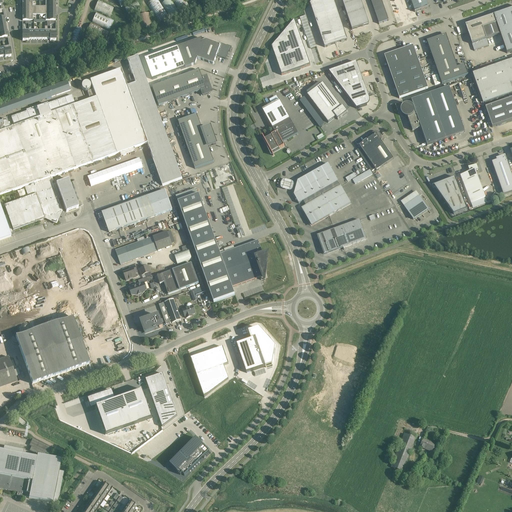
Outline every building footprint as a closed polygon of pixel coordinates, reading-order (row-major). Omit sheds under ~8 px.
[(99,0),(94,10),(109,17),(114,7),(99,0)] [(135,0),(124,7),(129,17),(141,10),(135,0)] [(158,0),(153,0),(147,4),(159,23),(169,17),(158,0)] [(171,0),(167,0),(161,4),(170,18),(179,12),(171,0)] [(185,0),(175,0),(173,2),(183,17),(192,11),(185,0)] [(314,0),(310,4),(315,18),(326,14),(325,9),(321,0),(314,0)] [(321,0),(325,9),(336,6),(333,0),(321,0)] [(360,0),(344,6),(347,16),(353,14),(359,12),(364,10),(360,0)] [(370,0),(379,24),(389,21),(381,0),(370,0)] [(410,0),(415,12),(415,13),(429,8),(429,7),(428,7),(425,0),(410,0)] [(32,1),(22,1),(22,11),(39,11),(39,7),(32,7),(32,1)] [(46,7),(39,7),(39,11),(55,11),(55,1),(45,1),(46,7)] [(328,19),(331,30),(336,44),(347,40),(339,16),(336,6),(325,9),(326,14),(328,19)] [(511,9),(494,15),(465,25),(466,27),(474,51),(489,46),(487,40),(501,35),(507,54),(511,51),(511,9)] [(364,10),(359,12),(363,26),(369,25),(364,10)] [(39,15),(39,11),(22,11),(23,21),(32,21),(32,15),(39,15)] [(56,14),(55,11),(39,11),(39,15),(46,15),(46,20),(56,20),(56,14)] [(97,12),(92,22),(109,30),(114,20),(97,12)] [(359,12),(353,14),(358,28),(363,26),(359,12)] [(151,27),(148,14),(137,16),(139,29),(151,27)] [(331,30),(328,19),(326,14),(315,18),(320,34),(331,30)] [(353,14),(347,16),(352,30),(358,28),(353,14)] [(91,23),(86,33),(104,42),(109,32),(91,23)] [(289,27),(283,34),(284,36),(298,31),(296,24),(289,27)] [(69,43),(67,47),(78,51),(79,46),(85,31),(74,27),(69,43)] [(325,48),(336,44),(331,30),(320,34),(325,48)] [(300,37),(298,31),(284,36),(286,42),(300,37)] [(271,47),(273,53),(288,48),(286,42),(284,36),(283,34),(276,41),(271,47)] [(468,75),(465,65),(457,68),(446,35),(427,41),(442,84),(468,75)] [(286,42),(288,48),(302,43),(300,37),(286,42)] [(195,65),(197,59),(214,65),(217,56),(226,60),(229,52),(230,52),(232,47),(227,45),(227,46),(221,44),(220,46),(206,40),(203,42),(202,39),(178,47),(185,68),(195,65)] [(304,48),(302,43),(288,48),(290,53),(304,48)] [(418,60),(413,46),(399,51),(404,65),(418,60)] [(171,62),(182,58),(178,47),(167,51),(171,62)] [(273,53),(275,58),(290,53),(288,48),(273,53)] [(290,53),(292,59),(306,54),(304,48),(290,53)] [(156,55),(160,65),(171,62),(167,51),(156,55)] [(389,70),(404,65),(399,51),(384,56),(389,70)] [(275,58),(277,64),(292,59),(290,53),(275,58)] [(306,54),(292,59),(294,65),(308,60),(306,54)] [(149,69),(160,65),(156,55),(145,59),(149,69)] [(26,112),(11,117),(15,127),(0,131),(0,196),(25,187),(28,197),(5,206),(13,230),(44,219),(57,225),(63,213),(52,183),(53,181),(52,177),(117,154),(147,144),(163,187),(182,180),(138,56),(127,60),(135,84),(127,87),(121,70),(90,81),(91,83),(92,86),(93,90),(87,92),(90,100),(75,105),(72,96),(36,108),(36,107),(25,110),(26,112)] [(174,72),(185,68),(182,58),(171,62),(174,72)] [(294,65),(292,59),(277,64),(279,70),(294,65)] [(308,60),(294,65),(296,71),(310,66),(308,60)] [(389,70),(393,80),(421,70),(418,60),(404,65),(389,70)] [(511,60),(473,74),(480,95),(510,84),(511,83),(511,60)] [(174,72),(171,62),(160,65),(163,76),(174,72)] [(336,82),(360,73),(356,63),(329,72),(336,82)] [(152,80),(163,76),(160,65),(149,69),(152,80)] [(296,71),(294,65),(279,70),(281,76),(296,71)] [(425,79),(421,70),(393,80),(396,89),(410,84),(425,79)] [(202,78),(199,71),(152,88),(159,107),(201,92),(202,97),(210,94),(212,90),(207,77),(202,78)] [(336,82),(342,89),(363,82),(360,73),(336,82)] [(437,75),(432,77),(435,85),(440,84),(437,75)] [(425,79),(410,84),(414,94),(428,89),(425,79)] [(67,81),(0,104),(0,116),(70,91),(67,81)] [(83,83),(82,84),(82,86),(82,87),(83,89),(84,90),(85,91),(87,91),(88,91),(89,90),(91,89),(91,88),(92,86),(91,83),(89,82),(88,81),(86,81),(84,82),(83,83)] [(370,100),(363,82),(342,89),(357,109),(367,105),(369,100),(370,100)] [(328,123),(336,117),(338,120),(348,112),(343,106),(341,107),(323,83),(307,95),(328,123)] [(414,94),(410,84),(396,89),(399,99),(414,94)] [(427,146),(464,133),(465,133),(449,88),(411,101),(413,105),(411,106),(410,105),(409,105),(408,105),(407,105),(406,105),(405,105),(404,105),(404,106),(403,106),(403,107),(402,107),(402,108),(401,109),(401,110),(401,111),(401,112),(401,113),(402,116),(403,116),(404,117),(405,118),(406,118),(407,118),(408,118),(412,131),(421,128),(427,146)] [(511,98),(485,108),(492,128),(511,120),(511,98)] [(262,109),(274,132),(270,134),(271,134),(268,136),(267,134),(266,135),(265,135),(266,137),(263,138),(273,156),(272,152),(279,149),(284,146),(282,143),(298,135),(279,100),(262,109)] [(214,162),(208,147),(216,145),(210,128),(202,130),(197,115),(178,122),(195,169),(214,162)] [(370,138),(358,146),(360,148),(376,171),(393,159),(380,141),(381,140),(381,139),(381,138),(381,137),(381,136),(381,135),(380,134),(380,133),(379,133),(379,132),(378,132),(377,132),(376,132),(375,132),(374,132),(373,132),(372,132),(372,133),(371,133),(371,134),(370,134),(370,135),(370,136),(370,137),(370,138)] [(497,160),(492,162),(503,195),(511,192),(511,174),(506,157),(505,158),(505,157),(497,159),(497,160)] [(303,202),(306,206),(341,186),(340,187),(337,182),(338,182),(328,164),(298,181),(294,195),(299,204),(303,202)] [(470,172),(460,176),(471,204),(485,198),(475,171),(478,170),(476,164),(471,166),(471,167),(468,168),(470,172)] [(356,178),(352,180),(355,185),(372,175),(370,170),(356,178)] [(354,174),(345,179),(347,183),(352,180),(356,178),(354,174)] [(467,209),(465,204),(455,178),(433,186),(434,186),(454,214),(467,209)] [(289,179),(288,180),(286,181),(284,182),(283,184),(283,186),(284,188),(285,190),(287,191),(289,192),(291,192),(293,191),(295,190),(296,188),(296,186),(296,184),(295,182),(294,181),(292,180),(289,179)] [(341,186),(306,206),(301,209),(311,226),(351,204),(341,186)] [(120,207),(102,213),(104,219),(105,220),(107,228),(109,233),(146,220),(172,211),(165,191),(148,197),(147,193),(140,196),(118,204),(120,207)] [(197,196),(178,203),(214,303),(235,295),(232,288),(260,278),(263,277),(265,276),(265,278),(268,253),(263,255),(262,253),(258,241),(225,253),(224,250),(219,252),(199,195),(197,196)] [(419,197),(404,206),(414,221),(428,211),(419,197)] [(230,213),(223,215),(224,222),(231,220),(230,213)] [(324,255),(366,239),(359,220),(317,236),(324,255)] [(121,265),(172,247),(167,232),(116,251),(121,265)] [(74,286),(90,281),(84,262),(90,260),(85,241),(80,242),(78,236),(63,240),(65,249),(74,247),(81,271),(70,274),(74,286)] [(187,246),(181,247),(182,252),(173,254),(176,264),(190,260),(187,246)] [(191,264),(176,269),(183,289),(198,284),(191,264)] [(130,271),(124,273),(126,281),(136,277),(135,274),(137,273),(135,266),(129,268),(130,271)] [(148,266),(140,269),(142,275),(150,272),(148,266)] [(168,295),(183,289),(176,269),(157,276),(160,284),(164,283),(168,295)] [(139,285),(129,288),(132,296),(140,296),(147,291),(144,283),(152,280),(151,276),(138,281),(139,285)] [(165,303),(159,305),(166,325),(172,323),(172,324),(181,321),(178,313),(177,310),(174,300),(173,300),(173,297),(164,300),(165,303)] [(189,318),(189,316),(195,314),(193,306),(192,306),(191,305),(189,304),(188,304),(187,306),(187,308),(182,310),(185,317),(186,317),(186,319),(189,318)] [(158,316),(141,322),(145,333),(162,327),(158,316)] [(72,317),(16,337),(18,344),(32,384),(32,386),(89,366),(88,364),(72,317)] [(238,345),(248,373),(266,367),(267,368),(274,365),(277,347),(260,329),(249,332),(252,340),(238,345)] [(97,344),(102,359),(125,352),(120,337),(97,344)] [(223,347),(207,353),(213,370),(224,366),(229,364),(223,347)] [(207,353),(199,356),(205,372),(213,370),(207,353)] [(199,356),(191,359),(197,375),(205,372),(199,356)] [(0,360),(0,388),(17,382),(8,357),(0,360)] [(205,372),(197,375),(204,398),(229,380),(224,366),(213,370),(205,372)] [(163,374),(146,380),(151,396),(168,390),(163,374)] [(114,400),(111,391),(87,399),(91,409),(95,407),(105,436),(152,419),(142,390),(114,400)] [(168,390),(151,396),(156,409),(173,403),(168,390)] [(173,403),(156,409),(158,416),(175,410),(173,403)] [(175,410),(158,416),(162,428),(178,416),(175,410)] [(402,473),(414,438),(403,434),(391,469),(402,473)] [(51,449),(32,439),(28,446),(31,447),(28,451),(35,454),(36,452),(42,456),(44,453),(48,456),(51,449)] [(196,439),(170,465),(178,473),(179,471),(184,476),(209,452),(196,439)] [(419,447),(432,453),(435,444),(422,439),(419,447)] [(0,489),(3,490),(5,490),(17,493),(17,496),(26,498),(29,498),(29,499),(53,503),(53,504),(53,501),(55,501),(56,502),(59,495),(60,494),(62,484),(62,480),(64,472),(59,471),(62,460),(48,457),(37,455),(37,457),(23,455),(24,450),(4,446),(3,451),(0,450),(0,489)] [(104,484),(102,482),(98,488),(108,495),(113,488),(105,482),(104,484)] [(108,495),(98,488),(94,494),(104,500),(108,495)] [(104,500),(94,494),(90,499),(100,506),(104,500)] [(100,506),(90,499),(86,505),(96,511),(100,506)] [(138,505),(130,499),(125,506),(133,511),(135,511),(139,508),(137,506),(138,505)]
